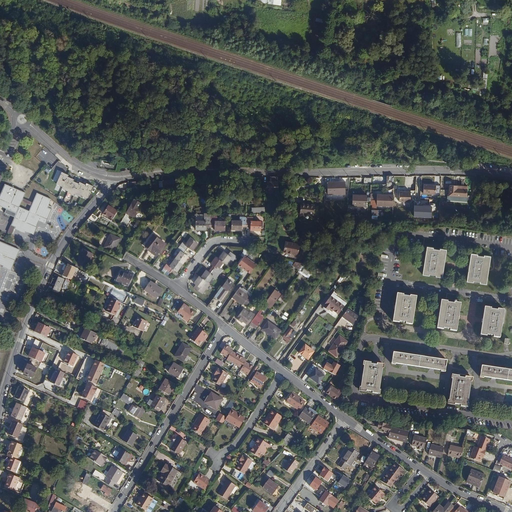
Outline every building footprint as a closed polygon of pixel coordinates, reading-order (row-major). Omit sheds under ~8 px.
[(480,90),(480,95),(486,96),(487,73),(483,73),(482,79),(479,79),(479,84),(474,84),(474,90),(480,90)] [(61,171),(56,183),(62,186),(61,187),(68,190),(67,192),(74,195),(75,193),(81,196),(82,194),(88,197),(93,185),(86,182),(85,183),(79,181),(78,182),(73,180),(74,178),(68,176),(68,174),(61,171)] [(393,190),(394,176),(386,176),(386,189),(393,190)] [(177,179),(162,180),(163,187),(163,188),(178,187),(177,179)] [(345,181),(333,181),(332,193),(345,193),(345,181)] [(275,182),(266,182),(266,191),(275,191),(275,182)] [(5,183),(0,195),(0,205),(17,213),(12,225),(16,226),(15,229),(25,233),(26,230),(34,234),(38,226),(35,225),(38,218),(47,222),(53,208),(49,206),(52,198),(37,191),(29,210),(19,206),(25,192),(5,183)] [(436,185),(423,184),(423,193),(435,194),(436,185)] [(457,185),(449,184),(449,195),(467,196),(467,188),(457,188),(457,185)] [(410,192),(399,191),(398,201),(409,202),(410,192)] [(352,205),(366,205),(366,194),(352,193),(352,205)] [(375,204),(392,206),(393,194),(376,193),(375,204)] [(133,199),(125,213),(133,218),(135,215),(133,214),(140,203),(133,199)] [(299,204),(298,214),(312,215),(313,205),(299,204)] [(107,205),(102,213),(108,216),(110,214),(112,215),(115,210),(107,205)] [(432,206),(414,206),(414,216),(432,218),(432,206)] [(91,214),(88,218),(96,223),(99,218),(91,214)] [(206,230),(206,227),(206,224),(210,225),(210,216),(203,216),(203,220),(195,220),(195,229),(206,230)] [(217,216),(210,216),(210,225),(214,225),(215,227),(215,230),(225,230),(225,221),(217,221),(217,216)] [(241,225),(246,226),(246,217),(239,217),(239,221),(231,220),(230,230),(241,230),(241,225)] [(246,217),(246,226),(250,226),(250,231),(260,232),(261,223),(253,222),(253,218),(246,217)] [(110,234),(103,246),(112,251),(118,240),(120,241),(121,238),(119,237),(118,238),(110,234)] [(153,234),(144,245),(151,250),(150,251),(155,255),(164,243),(153,234)] [(182,241),(179,245),(185,250),(187,247),(192,250),(197,242),(189,237),(185,243),(182,241)] [(0,263),(4,265),(4,267),(12,270),(21,250),(0,241),(0,240),(0,263)] [(292,245),(283,244),(282,251),(297,254),(299,245),(298,245),(292,245)] [(178,253),(174,258),(182,263),(187,256),(183,253),(185,250),(179,245),(175,250),(178,253)] [(84,249),(77,262),(82,265),(87,267),(94,253),(84,249)] [(426,249),(421,277),(427,278),(428,277),(434,278),(435,280),(440,280),(444,252),(439,251),(438,253),(432,252),(432,250),(426,249)] [(217,258),(222,261),(225,263),(229,258),(232,260),(236,256),(229,251),(227,254),(223,251),(217,258)] [(258,264),(245,255),(239,264),(251,273),(258,264)] [(214,270),(218,273),(221,268),(219,266),(222,261),(217,258),(214,256),(209,262),(211,264),(213,266),(211,269),(214,270)] [(470,256),(466,284),(472,285),(473,283),(479,284),(480,286),(484,287),(488,258),(484,257),(483,259),(477,258),(476,256),(470,256)] [(182,263),(174,258),(170,264),(167,262),(163,268),(169,272),(171,269),(175,272),(182,263)] [(303,263),(295,261),(292,265),(298,269),(299,269),(301,265),(303,263)] [(75,268),(69,265),(67,269),(67,270),(66,272),(66,271),(63,276),(72,280),(77,269),(75,268)] [(301,265),(299,269),(301,270),(301,271),(306,275),(308,273),(309,274),(311,272),(301,265)] [(205,269),(199,276),(207,281),(211,276),(214,278),(218,273),(214,270),(213,271),(210,270),(209,272),(207,270),(205,269)] [(121,271),(116,281),(128,286),(134,274),(130,272),(128,274),(121,271)] [(199,276),(198,275),(193,282),(195,284),(197,286),(195,289),(202,293),(209,283),(207,281),(199,276)] [(52,278),(50,283),(54,285),(52,290),(57,292),(63,280),(57,277),(56,279),(52,278)] [(227,279),(215,296),(220,301),(233,283),(227,279)] [(151,281),(145,290),(157,299),(163,290),(151,281)] [(240,285),(238,288),(248,295),(249,295),(251,293),(240,285)] [(238,288),(232,297),(242,304),(243,303),(248,295),(238,288)] [(337,315),(346,303),(333,293),(324,306),(325,306),(324,308),(328,311),(329,309),(337,315)] [(248,295),(243,303),(246,305),(252,297),(249,295),(248,295)] [(270,295),(250,322),(257,327),(262,320),(260,319),(266,311),(268,312),(276,300),(270,295)] [(396,296),(392,325),(398,326),(399,324),(405,325),(406,327),(411,328),(415,299),(410,298),(409,300),(403,299),(403,297),(396,296)] [(121,302),(112,298),(107,310),(116,314),(121,302)] [(183,303),(178,312),(183,316),(182,318),(187,321),(194,312),(188,308),(188,307),(183,303)] [(446,304),(440,303),(436,331),(441,332),(442,330),(449,331),(449,333),(455,334),(458,305),(453,304),(452,306),(446,305),(446,304)] [(236,317),(241,321),(248,312),(243,308),(236,317)] [(347,309),(342,316),(352,323),(357,316),(352,312),(347,309)] [(499,340),(503,311),(496,311),(496,312),(490,311),(490,310),(483,309),(481,338),(486,338),(486,336),(492,337),(493,339),(499,340)] [(248,312),(241,321),(242,322),(243,320),(248,324),(254,314),(250,311),(249,312),(248,312)] [(137,317),(135,322),(145,327),(147,322),(137,317)] [(281,330),(267,321),(262,329),(275,339),(281,330)] [(145,327),(135,322),(133,327),(143,331),(145,327)] [(38,323),(34,331),(45,337),(49,328),(38,323)] [(198,327),(196,329),(207,335),(208,335),(206,334),(206,333),(198,327)] [(282,336),(286,339),(288,341),(293,335),(290,333),(292,330),(289,327),(282,336)] [(93,344),(98,334),(87,328),(82,338),(93,344)] [(207,335),(196,329),(190,338),(199,345),(202,341),(203,342),(207,335)] [(339,336),(328,350),(336,356),(347,341),(339,336)] [(182,343),(174,356),(184,362),(191,349),(182,343)] [(303,344),(297,353),(307,360),(313,351),(303,344)] [(234,350),(226,345),(220,354),(228,358),(233,351),(234,350)] [(122,348),(119,356),(128,361),(132,350),(123,346),(122,348)] [(33,348),(29,357),(41,362),(45,354),(42,352),(33,348)] [(233,351),(228,358),(227,360),(242,369),(246,361),(247,360),(233,351)] [(392,353),(391,363),(444,371),(446,361),(392,353)] [(97,384),(106,364),(96,360),(87,380),(97,384)] [(254,366),(246,361),(242,369),(241,371),(248,375),(254,366)] [(333,365),(327,362),(323,370),(336,376),(342,365),(336,362),(333,365)] [(364,362),(359,391),(365,392),(365,390),(372,391),(372,393),(377,393),(382,364),(364,362)] [(173,363),(168,371),(177,377),(183,368),(173,363)] [(28,364),(24,373),(33,378),(37,369),(28,364)] [(511,370),(484,366),(482,376),(511,381),(511,370)] [(137,367),(133,377),(137,379),(141,369),(137,367)] [(216,374),(215,375),(215,376),(212,381),(220,385),(227,373),(219,368),(219,369),(218,368),(215,373),(216,374)] [(64,373),(56,369),(50,382),(58,386),(64,373)] [(326,376),(317,369),(310,378),(319,385),(326,376)] [(260,374),(260,373),(257,371),(251,381),(261,387),(267,377),(263,375),(263,376),(260,374)] [(452,376),(448,405),(453,406),(454,405),(460,406),(460,407),(466,408),(470,379),(452,376)] [(174,386),(164,380),(159,389),(168,395),(174,386)] [(129,383),(124,392),(128,395),(129,393),(127,392),(129,388),(130,388),(132,385),(129,383)] [(97,388),(87,384),(81,397),(90,401),(93,393),(94,394),(97,388)] [(20,386),(15,398),(24,402),(29,391),(20,386)] [(330,387),(326,394),(335,401),(340,394),(330,387)] [(211,392),(205,403),(217,409),(223,399),(211,392)] [(291,393),(286,401),(299,410),(304,401),(291,393)] [(150,399),(147,404),(158,410),(164,400),(157,396),(153,402),(150,399)] [(27,408),(17,403),(12,417),(22,421),(27,408)] [(132,405),(128,412),(136,416),(140,410),(132,405)] [(304,407),(299,415),(301,417),(307,409),(304,407)] [(301,417),(309,422),(316,412),(309,407),(307,409),(301,417)] [(231,408),(225,419),(239,426),(245,417),(236,412),(236,410),(231,408)] [(114,409),(111,413),(117,417),(120,413),(114,409)] [(269,415),(264,423),(273,429),(281,416),(271,410),(268,414),(269,415)] [(101,413),(93,426),(102,431),(110,419),(101,413)] [(199,413),(190,428),(200,434),(209,419),(199,413)] [(320,420),(322,417),(318,415),(311,425),(322,432),(327,424),(320,420)] [(22,424),(13,420),(9,428),(10,428),(8,435),(16,438),(22,424)] [(405,443),(408,433),(390,429),(388,439),(405,443)] [(127,430),(121,440),(131,446),(137,435),(127,430)] [(281,441),(280,443),(284,445),(289,437),(285,435),(281,441)] [(177,436),(169,448),(178,454),(185,441),(177,436)] [(411,446),(423,449),(426,438),(413,436),(411,446)] [(477,447),(485,450),(485,449),(490,439),(481,436),(477,447)] [(259,457),(261,454),(266,447),(269,449),(271,450),(273,446),(259,437),(249,452),(259,457)] [(23,445),(12,441),(10,445),(11,445),(10,448),(8,454),(18,458),(23,445)] [(428,455),(441,459),(443,448),(430,445),(428,455)] [(477,447),(474,446),(469,457),(480,461),(481,457),(483,457),(485,450),(477,447)] [(266,447),(261,454),(265,456),(269,449),(266,447)] [(358,453),(349,447),(341,460),(338,466),(344,469),(347,464),(350,466),(353,461),(356,457),(358,453)] [(447,456),(460,459),(460,458),(461,456),(462,450),(450,447),(447,456)] [(121,449),(115,459),(123,463),(128,454),(121,449)] [(94,450),(89,458),(100,465),(106,457),(94,450)] [(365,462),(367,464),(372,467),(379,457),(371,452),(365,462)] [(498,463),(511,469),(511,466),(511,459),(502,455),(498,463)] [(241,461),(240,462),(235,470),(244,475),(252,461),(244,456),(243,457),(242,456),(240,460),(241,461)] [(290,456),(282,467),(290,473),(298,462),(290,456)] [(15,473),(20,461),(17,460),(11,457),(9,461),(10,462),(7,469),(15,473)] [(165,463),(162,469),(164,470),(162,472),(158,480),(168,486),(177,470),(165,463)] [(394,463),(383,477),(391,483),(394,479),(395,480),(396,481),(398,478),(397,477),(398,475),(399,476),(401,477),(405,473),(403,471),(404,471),(394,463)] [(108,477),(105,483),(111,487),(114,481),(116,482),(122,472),(112,465),(106,476),(108,477)] [(320,476),(327,482),(334,474),(326,467),(323,471),(324,471),(320,476)] [(471,469),(466,481),(478,486),(483,474),(471,469)] [(87,484),(90,474),(86,473),(82,483),(87,484)] [(199,473),(193,482),(204,489),(209,480),(206,478),(206,477),(199,473)] [(19,477),(9,474),(8,478),(9,478),(7,482),(5,487),(14,490),(19,477)] [(351,480),(344,475),(339,483),(346,488),(351,480)] [(323,482),(316,477),(310,486),(317,491),(323,482)] [(383,477),(381,481),(391,487),(392,485),(392,484),(391,483),(383,477)] [(495,486),(492,492),(504,496),(506,490),(502,489),(505,480),(498,477),(495,486)] [(269,479),(262,487),(272,494),(278,486),(269,479)] [(228,481),(219,495),(228,501),(237,486),(228,481)] [(103,485),(101,489),(105,492),(104,494),(108,496),(111,490),(103,485)] [(375,504),(378,501),(380,498),(381,499),(384,495),(384,494),(384,493),(375,487),(367,497),(375,504)] [(427,493),(422,500),(429,507),(438,496),(429,489),(426,492),(427,493)] [(325,491),(318,501),(325,506),(326,504),(332,509),(337,501),(335,499),(333,501),(330,499),(332,496),(325,491)] [(143,493),(136,504),(145,510),(152,498),(143,493)] [(51,500),(48,507),(49,508),(56,495),(53,494),(51,500)] [(42,505),(25,498),(22,507),(33,511),(36,508),(39,510),(42,505)] [(431,511),(447,511),(457,500),(454,498),(450,503),(448,502),(443,508),(442,508),(440,507),(438,505),(432,511),(431,511)] [(260,501),(253,510),(255,511),(263,511),(268,506),(260,501)] [(49,511),(48,511),(56,511),(57,511),(58,511),(59,511),(60,511),(62,511),(63,511),(65,508),(56,503),(52,511),(49,511)] [(455,511),(461,505),(457,503),(450,511),(455,511)]
